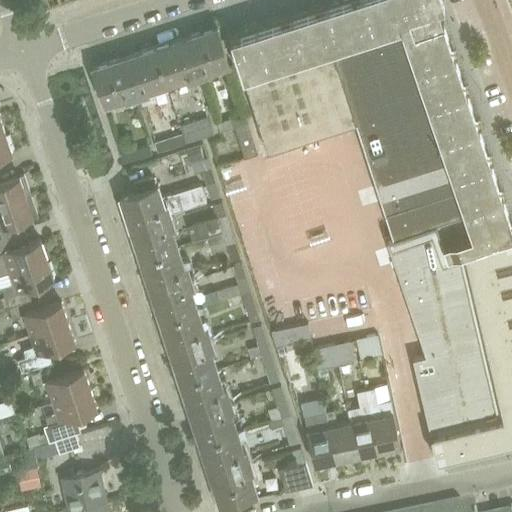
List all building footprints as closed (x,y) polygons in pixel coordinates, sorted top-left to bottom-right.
[(236,33),(231,35),(267,150),(356,121),(393,237),(436,222),(447,254),(467,247),(500,236),(505,234),(511,231),(511,219),(509,211),(506,202),(497,176),(494,168),(473,106),(470,97),(461,71),(458,64),(449,36),(446,28),(443,20),(439,8),(438,7),(445,4),(443,0),(340,0),(308,10),(271,22),(250,29),(236,33)] [(217,25),(186,35),(199,75),(209,71),(208,69),(229,62),(222,38),(217,25)] [(199,75),(186,35),(155,44),(167,82),(178,78),(182,92),(199,86),(195,76),(199,75)] [(124,54),(140,104),(157,99),(153,86),(167,82),(155,44),(124,54)] [(105,101),(112,99),(116,98),(120,111),(140,104),(124,54),(118,56),(93,65),(105,101)] [(259,152),(249,122),(246,112),(218,122),(221,131),(235,127),(244,157),(259,152)] [(184,133),(187,142),(215,133),(212,124),(210,124),(208,115),(181,123),(184,133)] [(6,130),(0,132),(0,156),(13,152),(6,130)] [(159,151),(187,142),(184,133),(156,142),(159,151)] [(124,162),(153,153),(150,144),(138,148),(121,153),(124,162)] [(180,153),(183,163),(204,156),(201,146),(180,153)] [(222,195),(213,166),(203,169),(212,198),(222,195)] [(26,193),(31,192),(25,172),(0,180),(0,203),(27,195),(26,193)] [(201,182),(161,195),(158,183),(156,184),(153,174),(134,181),(137,190),(120,195),(130,226),(170,213),(170,212),(206,200),(201,182)] [(38,213),(31,192),(26,193),(27,195),(0,203),(0,238),(14,234),(11,222),(38,213)] [(214,203),(223,231),(232,228),(223,200),(214,203)] [(174,224),(170,213),(130,226),(140,257),(177,245),(171,225),(174,224)] [(393,237),(387,239),(426,353),(413,356),(428,422),(437,457),(460,452),(511,439),(511,231),(505,234),(500,236),(467,247),(447,254),(436,222),(393,237)] [(232,228),(223,231),(206,236),(212,253),(228,247),(232,259),(241,256),(232,228)] [(0,273),(10,270),(48,257),(42,238),(18,246),(14,234),(0,238),(0,273)] [(184,267),(177,245),(140,257),(150,288),(190,275),(187,266),(184,267)] [(3,285),(10,306),(17,304),(32,299),(28,287),(55,278),(48,257),(10,270),(14,282),(3,285)] [(219,299),(225,297),(242,292),(252,289),(243,262),(234,265),(239,282),(216,289),(219,299)] [(193,285),(190,275),(150,288),(160,318),(197,306),(191,286),(193,285)] [(260,317),(252,289),(242,292),(225,297),(229,307),(245,301),(251,320),(260,317)] [(62,301),(35,310),(24,313),(25,315),(31,334),(69,321),(62,301)] [(20,317),(17,304),(10,306),(14,318),(20,317)] [(197,306),(160,318),(170,349),(210,336),(206,325),(204,326),(197,306)] [(21,350),(23,356),(17,358),(21,368),(54,358),(52,350),(76,342),(69,321),(31,334),(35,345),(21,350)] [(271,329),(276,344),(311,337),(308,321),(271,329)] [(251,358),(262,354),(271,351),(262,323),(253,326),(259,344),(248,347),(251,358)] [(383,353),(378,334),(357,338),(361,358),(383,353)] [(213,347),(210,336),(170,349),(180,380),(217,368),(211,348),(213,347)] [(350,339),(334,342),(339,363),(354,359),(350,339)] [(318,367),(339,363),(334,342),(313,347),(318,367)] [(280,379),(271,351),(262,354),(271,382),(280,379)] [(224,388),(217,368),(180,380),(190,411),(230,398),(226,387),(224,388)] [(47,382),(54,400),(91,388),(85,369),(47,382)] [(39,371),(31,373),(34,385),(43,382),(39,371)] [(273,387),(281,415),(291,412),(282,384),(273,387)] [(369,401),(379,449),(400,445),(391,399),(378,402),(375,387),(366,389),(369,401)] [(54,400),(57,411),(45,415),(47,424),(45,425),(50,441),(77,432),(72,417),(98,408),(91,388),(54,400)] [(348,408),(351,420),(358,454),(379,449),(369,401),(366,389),(358,390),(361,405),(348,408)] [(190,411),(200,442),(237,429),(230,409),(233,408),(230,398),(190,411)] [(358,454),(351,420),(338,423),(335,409),(327,411),(337,458),(358,454)] [(315,463),(337,458),(327,411),(319,412),(322,426),(308,429),(315,463)] [(291,412),(281,415),(269,419),(272,428),(284,424),(290,443),(300,440),(291,412)] [(243,449),(237,429),(200,442),(210,472),(250,459),(246,449),(243,449)] [(81,444),(77,432),(56,439),(60,451),(81,444)] [(286,490),(313,484),(310,474),(306,459),(301,445),(292,448),(296,462),(281,467),(286,490)] [(250,459),(210,472),(220,503),(257,491),(250,471),(253,470),(250,459)] [(37,466),(23,469),(27,488),(41,486),(37,466)] [(69,508),(107,500),(100,467),(62,475),(69,508)] [(109,511),(107,500),(69,508),(69,511),(109,511)]
